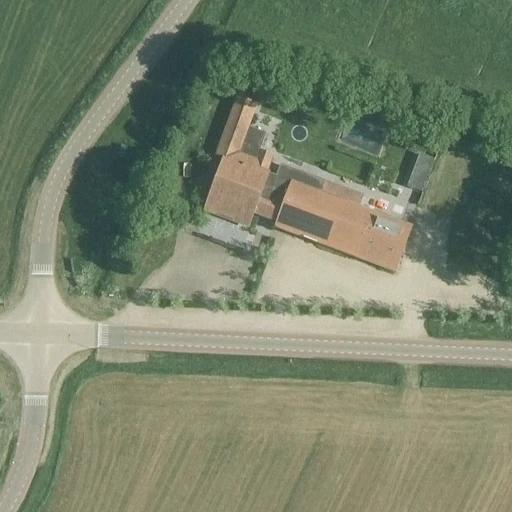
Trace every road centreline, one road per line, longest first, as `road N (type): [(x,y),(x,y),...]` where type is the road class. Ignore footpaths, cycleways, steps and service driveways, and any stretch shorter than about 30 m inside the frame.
road 1 (tertiary): [(511,355),(37,334)]
road 2 (tertiary): [(37,334),(46,216),(59,177),(185,0)]
road 3 (tertiary): [(2,511),(31,439),(37,334)]
